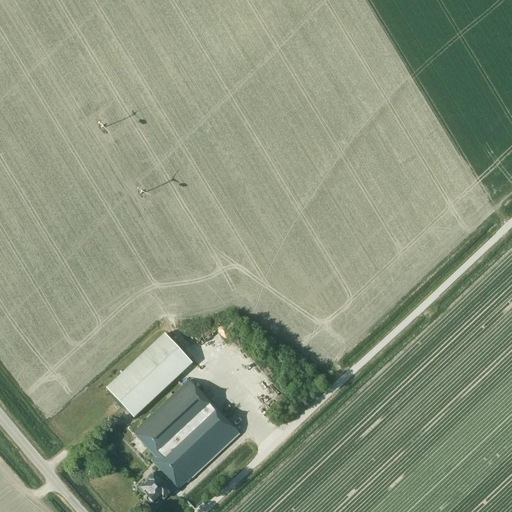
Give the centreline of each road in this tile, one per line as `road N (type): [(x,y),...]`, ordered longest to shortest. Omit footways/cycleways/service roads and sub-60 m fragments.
road 1 (unclassified): [(201,511),(511,221)]
road 2 (tertiary): [(80,511),(0,417)]
